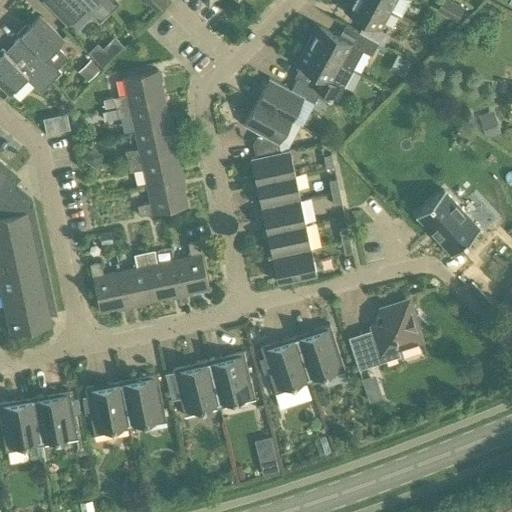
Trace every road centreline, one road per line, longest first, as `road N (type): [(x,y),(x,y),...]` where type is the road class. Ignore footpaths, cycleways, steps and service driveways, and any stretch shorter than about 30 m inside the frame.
road 1 (residential): [(240,305),(206,94),(298,0)]
road 2 (residential): [(511,347),(431,266),(240,305)]
road 3 (residential): [(81,351),(37,147),(0,115)]
road 4 (primary): [(285,511),(511,427)]
road 5 (residential): [(81,351),(225,318),(240,305)]
